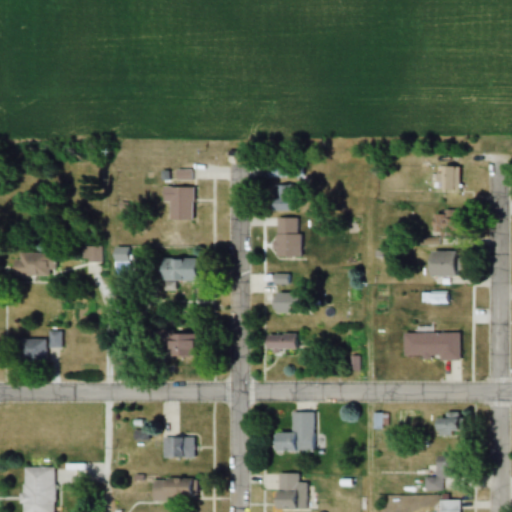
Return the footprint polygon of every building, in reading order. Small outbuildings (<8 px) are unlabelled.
[(460,168),(439,168),(439,174),(420,174),(420,189),(460,189),(460,168)] [(23,194),(16,182),(4,189),(12,201),(23,194)] [(288,187),(267,187),(267,211),(288,211),(288,187)] [(191,188),(161,188),(161,205),(167,205),(167,221),(191,221),(191,188)] [(274,257),(298,257),(298,219),(274,219),(274,257)] [(81,263),(102,263),(102,247),(81,247),(81,263)] [(456,252),(427,252),(427,278),(456,278),(456,252)] [(52,277),(52,253),(12,253),(12,277),(52,277)] [(158,260),(158,282),(197,282),(197,260),(158,260)] [(434,313),(450,313),(450,292),(434,292),(434,313)] [(308,295),(271,295),(271,314),(308,314),(308,295)] [(61,348),(61,332),(48,332),(48,348),(61,348)] [(148,333),(148,357),(188,357),(188,333),(148,333)] [(402,334),(402,360),(458,360),(458,334),(402,334)] [(264,335),(264,352),(296,352),(296,335),(264,335)] [(44,362),(44,340),(17,340),(17,362),(44,362)] [(313,453),(313,413),(290,414),(290,434),(272,434),(272,453),(313,453)] [(374,428),(387,428),(387,415),(374,415),(374,428)] [(433,436),(461,436),(461,415),(433,415),(433,436)] [(162,459),(193,459),(193,438),(162,438),(162,459)] [(425,492),(457,491),(457,462),(434,463),(434,477),(424,478),(425,492)] [(20,511),(53,511),(54,469),(21,468),(20,511)] [(306,510),(306,483),(301,483),(301,474),(275,474),(275,510),(306,510)] [(194,500),(194,481),(151,481),(151,500),(194,500)] [(459,511),(460,501),(439,501),(438,511),(459,511)]
